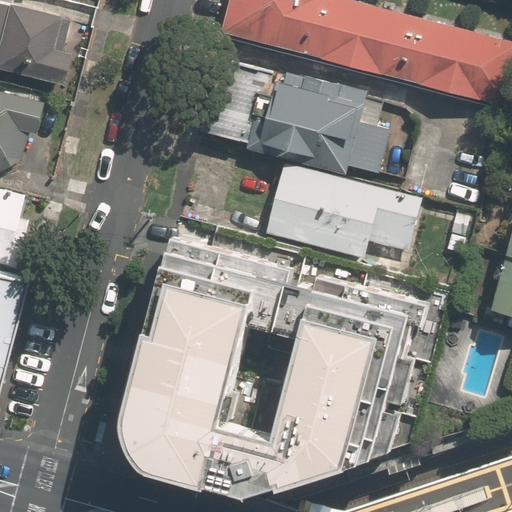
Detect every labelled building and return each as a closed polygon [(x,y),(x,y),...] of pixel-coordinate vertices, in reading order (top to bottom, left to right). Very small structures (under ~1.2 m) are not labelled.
[(11,2),(0,0),(0,65),(57,80),(72,18),(11,2)] [(511,74),(511,40),(356,0),(234,0),(226,31),(505,103),(511,74)] [(379,172),(389,129),(359,122),(366,94),(225,60),(208,130),(379,172)] [(0,86),(0,170),(22,154),(28,130),(36,133),(46,99),(0,86)] [(384,187),(288,163),(271,231),(368,254),(370,243),(411,252),(424,197),(384,187)] [(26,192),(0,184),(0,263),(6,265),(19,268),(30,228),(58,236),(67,203),(39,195),(26,192)] [(397,447),(398,441),(413,441),(453,293),(181,222),(177,239),(132,411),(132,420),(132,427),(134,435),(138,444),(144,454),(149,459),(156,466),(226,485),(253,492),(397,447)] [(511,256),(509,255),(495,308),(511,312),(511,256)] [(0,378),(25,289),(0,282),(0,378)]
